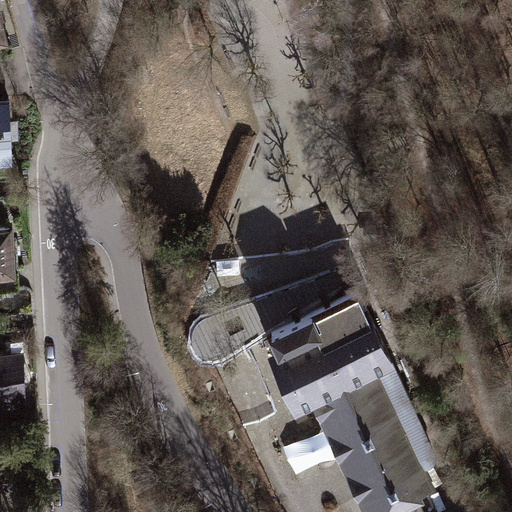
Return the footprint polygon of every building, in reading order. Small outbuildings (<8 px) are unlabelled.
[(0,161),(13,161),(10,96),(0,96),(0,161)] [(0,225),(0,271),(17,271),(16,236),(9,236),(9,225),(0,225)] [(0,286),(17,287),(17,271),(0,271),(0,286)] [(318,289),(313,280),(209,315),(203,317),(198,320),(195,322),(193,325),(191,328),(190,331),(190,336),(190,340),(191,344),(194,348),(197,352),(202,355),(206,357),(210,358),(215,357),(218,357),(223,354),(321,296),(318,289)] [(298,403),(313,395),(338,384),(340,388),(376,371),(392,404),(409,396),(358,288),(271,328),(273,333),(266,336),(298,403)] [(0,402),(22,401),(20,354),(0,355),(0,402)] [(392,404),(376,371),(340,388),(338,384),(313,395),(368,511),(370,511),(382,507),(384,511),(425,511),(428,511),(418,489),(432,483),(424,466),(433,461),(435,455),(434,450),(409,396),(392,404)]
